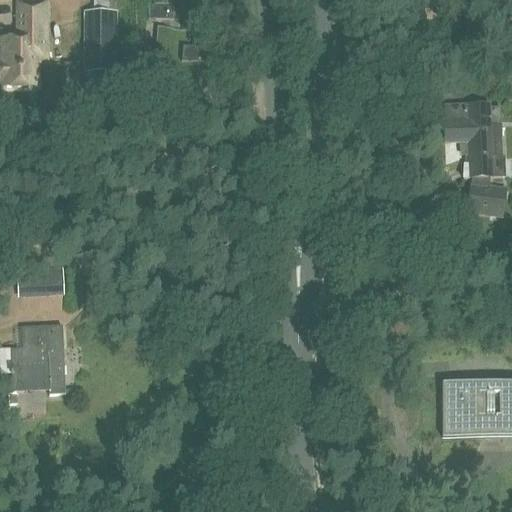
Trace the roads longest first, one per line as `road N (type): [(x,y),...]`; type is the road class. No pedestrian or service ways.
road 1 (unclassified): [(257,0),(298,364)]
road 2 (unclassified): [(298,364),(314,208),(319,0)]
road 3 (unclassified): [(306,511),(298,364)]
